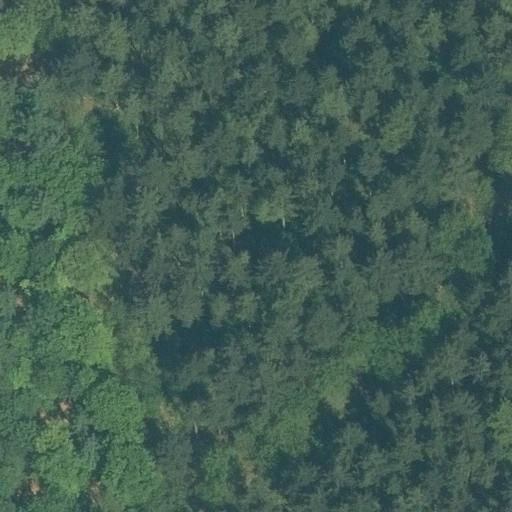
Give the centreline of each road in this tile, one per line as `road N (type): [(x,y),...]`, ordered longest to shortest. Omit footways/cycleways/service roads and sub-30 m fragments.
road 1 (track): [(30,0),(147,511)]
road 2 (track): [(467,272),(421,330),(196,511)]
